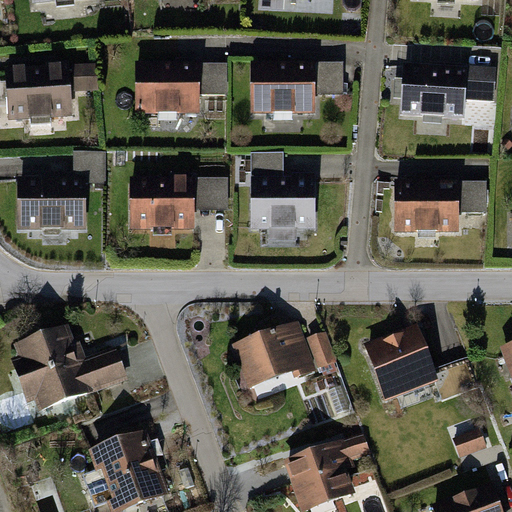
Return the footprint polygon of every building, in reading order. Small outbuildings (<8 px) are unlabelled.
[(29,0),(30,4),(54,1),(56,15),(74,13),(73,0),(29,0)] [(435,0),(435,10),(454,12),(454,0),(435,0)] [(289,61),(248,62),(249,115),(273,115),(273,122),(291,122),(291,115),(313,115),(313,96),(312,61),(312,54),(289,55),(289,61)] [(154,63),(132,64),(133,117),(157,117),(157,124),(175,124),(175,117),(197,117),(197,97),(196,63),(196,56),(174,56),(174,63),(154,63)] [(430,65),(400,63),(397,112),(422,113),(421,127),(440,128),(441,114),(461,115),(462,98),(464,67),(464,62),(430,60),(430,65)] [(312,61),(313,96),(343,95),(342,61),(312,61)] [(44,66),(2,68),(5,122),(29,121),(29,127),(47,127),(47,120),(69,119),(66,62),(44,63),(44,66)] [(196,63),(197,97),(227,97),(227,62),(196,63)] [(96,66),(72,67),(73,93),(97,92),(96,66)] [(464,67),(462,98),(493,99),(494,69),(464,67)] [(105,153),(73,154),(73,174),(74,178),(87,177),(87,185),(107,184),(105,153)] [(249,176),(282,176),(283,154),(249,154),(249,176)] [(282,176),(249,176),(249,231),(317,231),(317,172),(290,172),(290,176),(282,176)] [(59,178),(14,180),(16,232),(38,231),(38,235),(60,234),(59,230),(88,229),(87,185),(87,177),(74,178),(73,174),(59,174),(59,178)] [(172,177),(129,178),(129,232),(193,231),(193,212),(193,177),(193,174),(172,174),(172,177)] [(435,180),(393,180),(392,228),(416,228),(416,234),(438,234),(438,229),(458,229),(458,214),(458,180),(458,175),(435,175),(435,180)] [(193,177),(193,212),(226,212),(225,176),(193,177)] [(458,180),(458,214),(485,214),(486,180),(458,180)] [(298,321),(232,344),(247,387),(292,371),(294,378),(316,371),(298,321)] [(363,343),(384,401),(435,382),(437,381),(434,372),(416,324),(363,343)] [(33,400),(38,411),(126,379),(114,345),(84,356),(79,343),(72,345),(66,326),(13,345),(17,356),(11,358),(27,402),(33,400)] [(325,333),(307,339),(318,367),(335,361),(325,333)] [(511,345),(500,349),(511,386),(511,345)] [(435,382),(442,403),(478,389),(467,360),(434,372),(437,381),(435,382)] [(479,430),(453,440),(461,461),(487,451),(479,430)] [(100,472),(114,511),(115,511),(174,491),(161,455),(154,458),(144,431),(87,451),(95,473),(100,472)] [(359,434),(282,463),(289,483),(300,511),(302,511),(354,493),(342,463),(367,454),(359,434)] [(501,511),(491,484),(429,507),(431,511),(501,511)]
